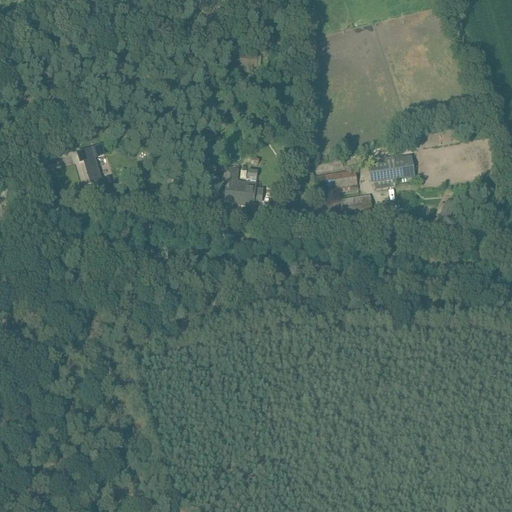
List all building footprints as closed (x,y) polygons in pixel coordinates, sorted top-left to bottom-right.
[(256,69),(257,56),(239,54),(238,67),(256,69)] [(87,187),(90,200),(111,194),(108,180),(104,181),(97,158),(104,156),(101,147),(77,154),(80,163),(84,162),(91,185),(88,185),(88,186),(87,187)] [(371,185),(373,185),(374,191),(395,188),(394,181),(395,181),(396,186),(413,182),(411,163),(395,165),(394,158),(384,160),(385,167),(379,168),(379,164),(369,165),(371,185)] [(168,167),(172,181),(178,179),(175,166),(168,167)] [(346,173),(317,177),(316,174),(309,175),(310,183),(314,182),(317,198),(324,197),(324,196),(358,191),(354,167),(346,169),(346,173)] [(226,188),(225,201),(238,202),(238,204),(245,205),(245,203),(253,204),(255,189),(236,187),(239,171),(224,169),(222,187),(226,188)] [(181,183),(167,187),(170,200),(184,197),(181,183)] [(140,200),(139,192),(117,197),(117,198),(115,199),(116,205),(140,200)] [(310,206),(313,226),(372,217),(369,197),(310,206)] [(441,204),(439,211),(441,212),(438,218),(447,222),(453,207),(445,203),(444,206),(441,204)] [(0,237),(0,245),(12,247),(13,239),(0,237)]
